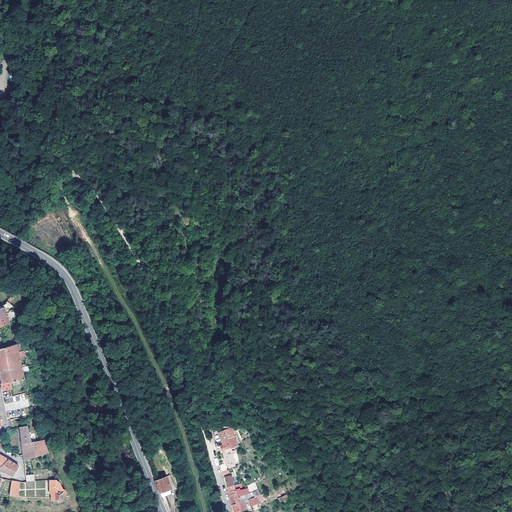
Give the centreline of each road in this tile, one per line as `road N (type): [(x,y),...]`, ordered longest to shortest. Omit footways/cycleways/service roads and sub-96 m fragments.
road 1 (track): [(204,0),(185,38),(172,101),(215,111),(257,148),(367,376),(389,394),(421,398),(511,377)]
road 2 (tertiary): [(162,511),(71,283),(0,231)]
road 3 (track): [(74,170),(135,258),(210,450)]
road 4 (track): [(79,224),(150,354),(199,511)]
road 5 (track): [(31,40),(23,58),(25,110),(39,138),(74,170)]
